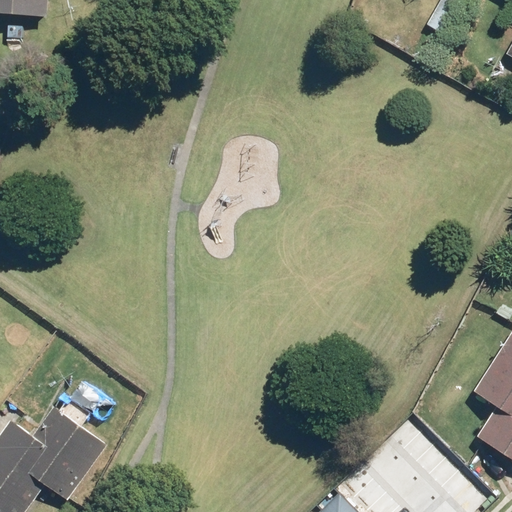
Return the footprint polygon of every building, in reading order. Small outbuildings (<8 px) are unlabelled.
[(0,0),(0,18),(48,22),(48,0),(0,0)] [(461,0),(443,0),(424,30),(443,42),(468,4),(461,0)] [(511,330),(470,393),(493,408),(472,442),(511,466),(511,330)] [(67,506),(104,445),(51,413),(32,443),(7,426),(0,436),(0,511),(24,511),(40,489),(67,506)] [(368,511),(346,490),(323,511),(368,511)]
